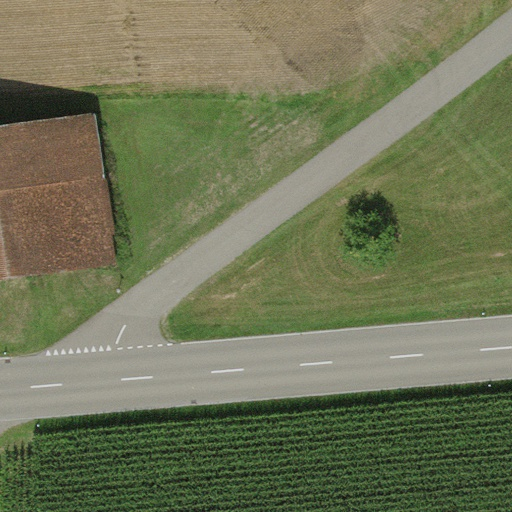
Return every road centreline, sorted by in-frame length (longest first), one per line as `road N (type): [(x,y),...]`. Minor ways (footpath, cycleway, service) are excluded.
road 1 (unclassified): [(120,380),(118,348),(133,314),(511,36)]
road 2 (tertiary): [(120,380),(511,352)]
road 3 (tertiary): [(0,391),(120,380)]
